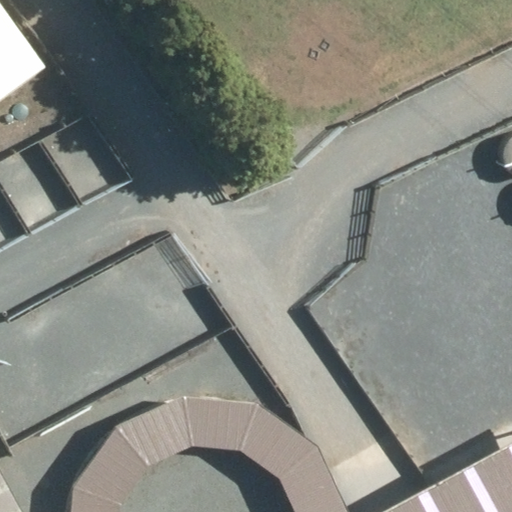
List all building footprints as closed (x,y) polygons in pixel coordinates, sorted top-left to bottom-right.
[(3,0),(0,0),(0,117),(56,82),(3,0)] [(13,154),(0,161),(0,187),(29,236),(53,222),(13,154)] [(76,511),(0,368),(0,438),(39,511),(76,511)] [(511,511),(511,449),(397,511),(511,511)] [(0,511),(17,511),(0,480),(0,511)]
